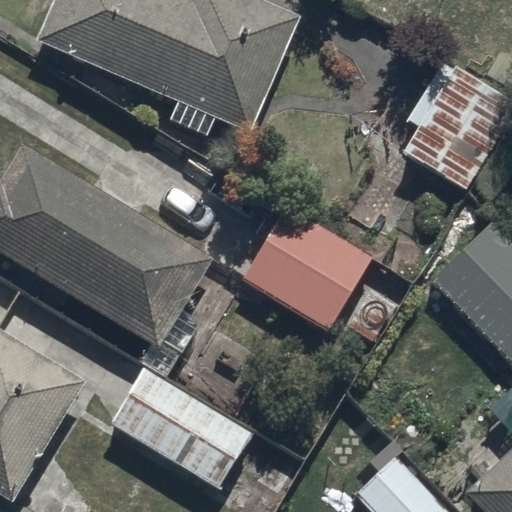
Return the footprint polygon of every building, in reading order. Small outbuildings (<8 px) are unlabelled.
[(50,0),(33,39),(175,103),(169,116),(243,149),(301,19),(258,0),(50,0)] [(511,113),(511,101),(450,62),(434,87),(427,82),(405,117),(418,126),(402,151),(463,190),(511,113)] [(211,255),(19,142),(0,175),(0,252),(158,346),(211,255)] [(283,202),(238,274),(326,329),(371,257),(283,202)] [(511,247),(484,219),(428,274),(511,361),(511,247)] [(0,494),(12,502),(87,383),(0,328),(0,494)] [(249,432),(139,364),(105,419),(216,486),(249,432)] [(511,511),(511,443),(462,489),(483,511),(511,511)] [(448,511),(392,454),(351,493),(370,511),(448,511)]
